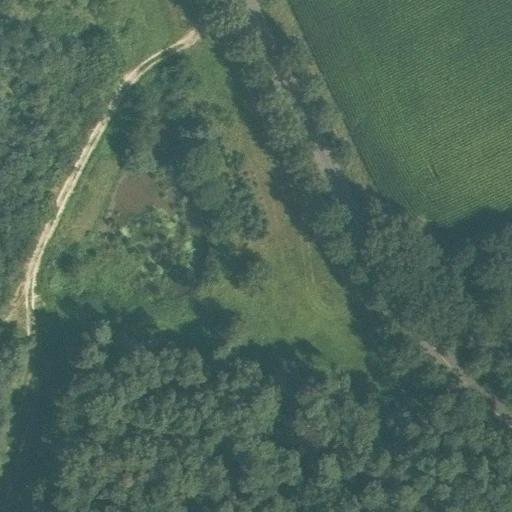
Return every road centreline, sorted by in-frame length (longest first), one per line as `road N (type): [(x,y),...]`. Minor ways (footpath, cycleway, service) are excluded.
road 1 (unclassified): [(511,444),(428,361),(241,0)]
road 2 (track): [(0,320),(22,298),(99,110),(163,0)]
road 3 (track): [(22,298),(35,321),(35,346),(0,467)]
